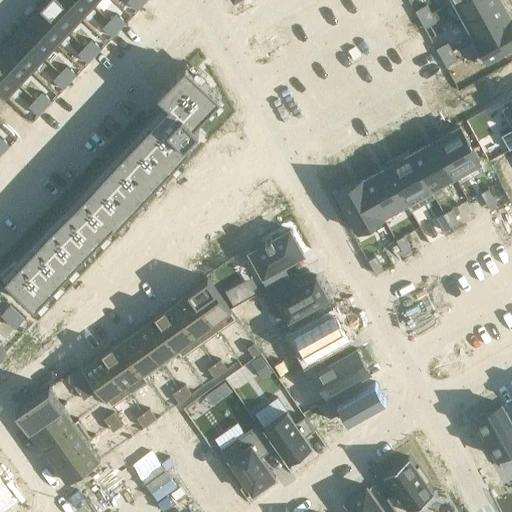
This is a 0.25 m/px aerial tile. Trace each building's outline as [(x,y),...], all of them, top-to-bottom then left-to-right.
[(62,0),(45,0),(41,5),(68,30),(80,17),(62,0)] [(88,0),(62,0),(80,17),(93,4),(88,0)] [(140,0),(128,0),(128,1),(137,10),(144,3),(140,0)] [(455,0),(465,18),(498,0),(455,0)] [(501,0),(498,0),(465,18),(476,37),(511,17),(501,0)] [(426,4),(415,10),(420,19),(431,12),(426,4)] [(41,5),(29,18),(55,43),(68,30),(41,5)] [(431,12),(420,19),(425,27),(436,21),(431,12)] [(117,13),(110,20),(119,29),(126,22),(117,13)] [(511,18),(511,17),(476,37),(488,59),(511,45),(511,18)] [(29,18),(16,31),(43,57),(55,43),(29,18)] [(110,20),(103,27),(112,36),(119,29),(110,20)] [(16,31),(4,45),(30,70),(43,57),(16,31)] [(92,39),(85,46),(94,55),(101,48),(92,39)] [(447,41),(436,48),(441,56),(452,50),(447,41)] [(4,45),(0,48),(0,66),(18,83),(30,70),(4,45)] [(85,46),(78,54),(87,62),(94,55),(85,46)] [(452,50),(441,56),(446,65),(457,59),(452,50)] [(170,103),(6,277),(35,305),(114,222),(116,225),(191,146),(186,142),(199,128),(195,124),(221,96),(186,63),(158,93),(170,103)] [(67,65),(60,72),(70,81),(77,74),(67,65)] [(0,66),(0,91),(5,96),(18,83),(0,66)] [(60,72),(54,80),(63,88),(70,81),(60,72)] [(42,91),(36,99),(45,107),(52,100),(42,91)] [(36,99),(29,106),(38,115),(45,107),(36,99)] [(511,120),(511,128),(501,135),(509,149),(511,147),(511,101),(504,106),(511,120)] [(460,125),(435,139),(455,175),(480,161),(460,125)] [(0,136),(0,149),(3,152),(10,145),(0,136)] [(435,139),(411,153),(431,188),(455,175),(435,139)] [(411,153),(387,166),(406,202),(431,188),(411,153)] [(387,166),(363,179),(383,214),(406,202),(387,166)] [(363,178),(337,192),(358,230),(384,215),(383,214),(363,179),(363,178)] [(488,188),(481,192),(489,206),(496,202),(488,188)] [(452,208),(444,212),(452,227),(459,222),(452,208)] [(444,212),(437,217),(444,231),(452,227),(444,212)] [(290,228),(250,251),(263,274),(260,275),(267,287),(289,275),(283,264),(303,253),(290,228)] [(403,235),(396,239),(404,253),(411,249),(403,235)] [(376,255),(368,259),(376,273),(383,269),(376,255)] [(284,279),(261,291),(280,324),(329,297),(316,274),(289,289),(284,279)] [(208,277),(189,290),(218,331),(237,318),(208,277)] [(189,290),(172,302),(201,343),(218,331),(189,290)] [(172,302),(154,315),(183,356),(201,343),(172,302)] [(10,304),(1,313),(9,320),(17,311),(10,304)] [(17,311),(9,320),(16,327),(25,318),(17,311)] [(308,313),(289,324),(307,357),(349,334),(337,311),(314,324),(308,313)] [(154,315),(136,327),(162,364),(179,353),(182,357),(183,356),(154,315)] [(136,327),(119,340),(148,381),(148,380),(146,376),(162,364),(136,327)] [(119,340),(101,352),(130,393),(148,381),(119,340)] [(254,342),(247,347),(254,357),(261,352),(254,342)] [(323,353),(300,366),(306,378),(315,373),(327,394),(370,370),(357,348),(329,363),(323,353)] [(101,352),(82,365),(111,406),(130,393),(101,352)] [(260,355),(251,361),(263,377),(272,371),(260,355)] [(221,358),(214,363),(221,373),(228,368),(221,358)] [(214,363),(208,367),(215,377),(221,373),(214,363)] [(85,379),(75,386),(79,392),(89,385),(85,379)] [(347,387),(319,403),(328,418),(342,411),(348,422),(364,413),(364,414),(374,408),(386,401),(375,381),(351,394),(347,387)] [(185,383),(179,388),(186,398),(192,393),(185,383)] [(224,383),(214,390),(220,399),(231,392),(224,383)] [(50,385),(16,409),(29,427),(62,404),(50,385)] [(89,385),(79,392),(84,399),(94,392),(89,385)] [(179,388),(172,392),(179,402),(186,398),(179,388)] [(511,422),(501,403),(475,418),(497,456),(511,447),(511,422)] [(62,404),(29,427),(42,445),(79,419),(78,418),(74,421),(62,404)] [(149,407),(143,412),(150,422),(156,417),(149,407)] [(286,410),(264,426),(289,462),(312,446),(305,436),(315,430),(305,415),(295,422),(286,410)] [(114,411),(105,417),(109,424),(119,417),(114,411)] [(143,412),(136,416),(144,426),(150,422),(143,412)] [(119,417),(109,424),(114,430),(124,424),(119,417)] [(79,419),(42,445),(54,463),(92,437),(79,419)] [(257,423),(221,448),(253,492),(276,476),(261,455),(273,447),(257,423)] [(92,437),(54,463),(67,481),(100,458),(88,440),(92,437)] [(409,456),(384,473),(396,490),(387,497),(397,511),(413,511),(411,508),(434,492),(426,480),(428,479),(419,466),(417,467),(409,456)] [(3,481),(0,482),(0,511),(1,511),(17,501),(3,481)] [(385,511),(367,485),(345,500),(353,511),(385,511)]
